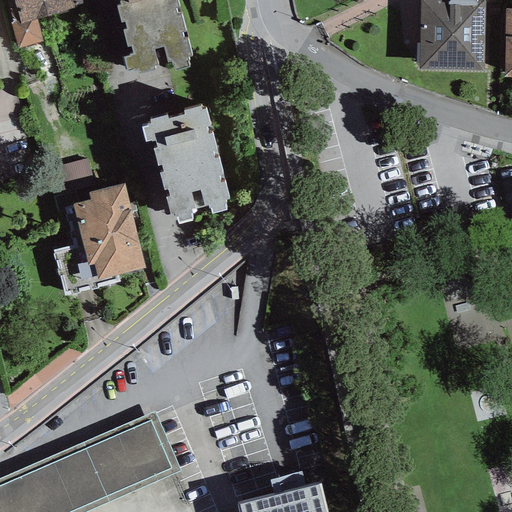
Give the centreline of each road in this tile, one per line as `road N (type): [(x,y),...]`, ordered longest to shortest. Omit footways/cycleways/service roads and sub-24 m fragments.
road 1 (residential): [(0,435),(233,252),(275,209),(279,177),(242,0)]
road 2 (residential): [(256,0),(342,68),(511,119)]
road 3 (unknown): [(121,81),(164,231),(209,271)]
